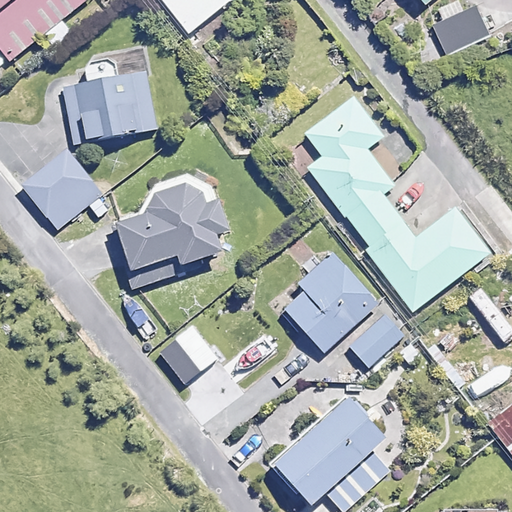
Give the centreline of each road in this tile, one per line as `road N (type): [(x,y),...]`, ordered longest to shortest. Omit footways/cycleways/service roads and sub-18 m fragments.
road 1 (residential): [(253,511),(0,191)]
road 2 (residential): [(328,0),(511,232)]
